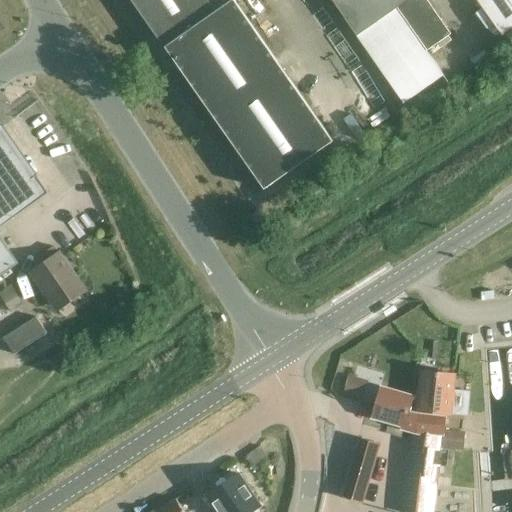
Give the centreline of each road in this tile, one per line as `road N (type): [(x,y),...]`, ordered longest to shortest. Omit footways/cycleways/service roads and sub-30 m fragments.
road 1 (unclassified): [(273,358),(62,34)]
road 2 (secondary): [(273,358),(511,204)]
road 3 (secondary): [(273,358),(37,511)]
road 4 (residential): [(108,511),(292,392)]
road 5 (unclassified): [(305,511),(309,453),(292,392)]
